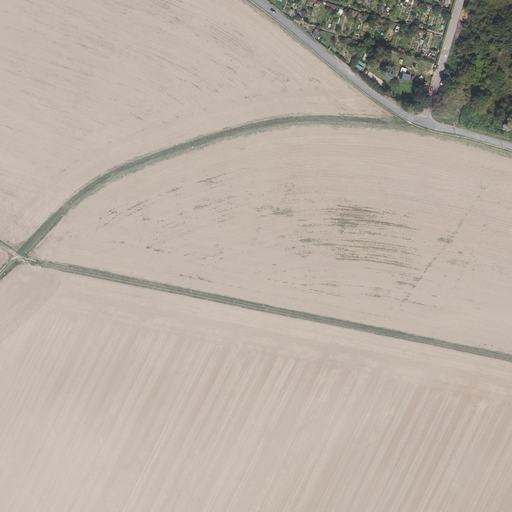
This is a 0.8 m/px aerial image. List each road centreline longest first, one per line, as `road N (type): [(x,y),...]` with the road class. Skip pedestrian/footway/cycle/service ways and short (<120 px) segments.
road 1 (track): [(0,247),(19,258),(511,362)]
road 2 (track): [(419,121),(293,121),(160,155),(68,206),(0,276)]
road 3 (tertiary): [(257,0),(365,88),(424,123)]
road 4 (unclassified): [(460,0),(424,123)]
